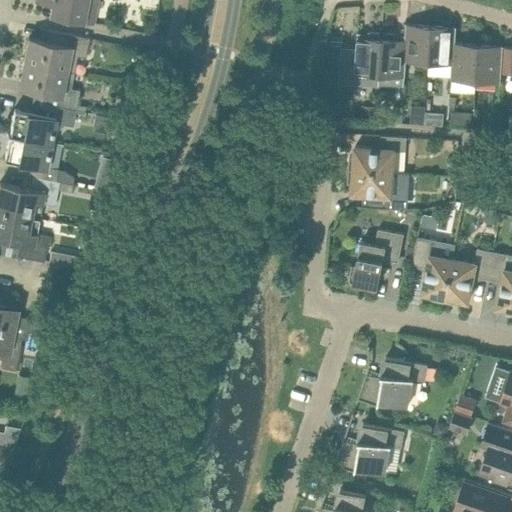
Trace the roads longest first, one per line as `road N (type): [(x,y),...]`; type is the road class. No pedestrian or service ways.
road 1 (tertiary): [(52,511),(165,196)]
road 2 (residential): [(349,312),(332,309),(315,285),(331,121)]
road 3 (residential): [(349,312),(281,511)]
road 4 (tertiary): [(165,196),(201,131),(233,0)]
road 5 (tertiary): [(209,0),(165,196)]
road 6 (residential): [(511,344),(349,312)]
